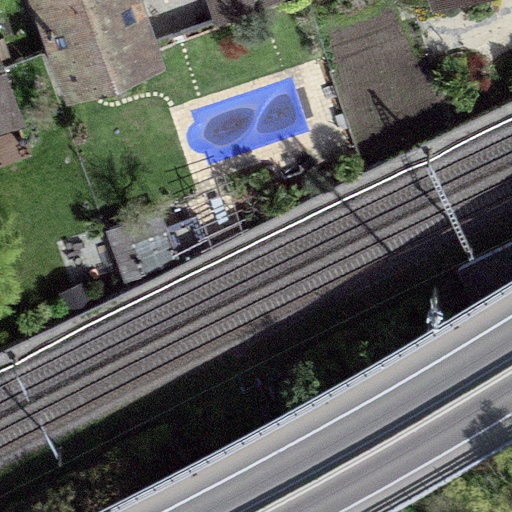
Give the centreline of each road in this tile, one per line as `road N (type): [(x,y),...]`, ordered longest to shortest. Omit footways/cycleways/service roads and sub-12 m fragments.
road 1 (motorway): [(511,334),(198,511)]
road 2 (residential): [(252,511),(511,363)]
road 3 (motorway): [(305,511),(511,394)]
